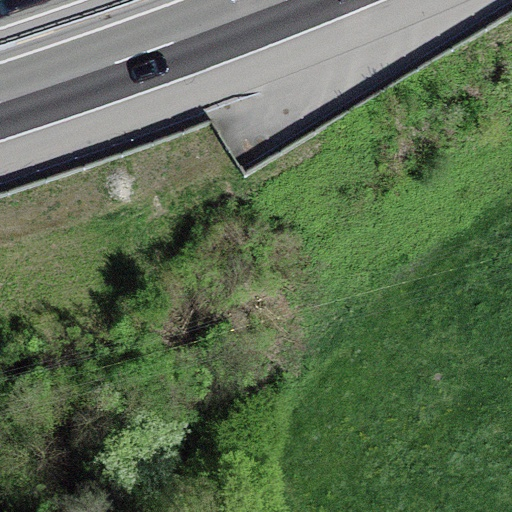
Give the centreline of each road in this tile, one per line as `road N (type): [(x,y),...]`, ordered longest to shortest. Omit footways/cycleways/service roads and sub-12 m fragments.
road 1 (motorway): [(0,101),(281,0)]
road 2 (track): [(0,226),(228,148)]
